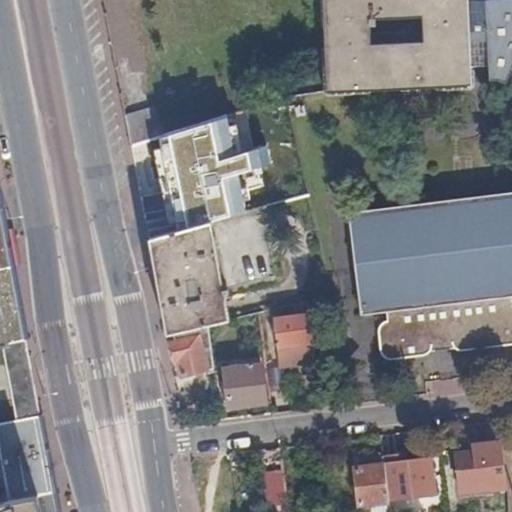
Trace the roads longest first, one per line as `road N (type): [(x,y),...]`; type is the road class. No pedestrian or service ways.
road 1 (primary): [(0,24),(91,511)]
road 2 (primary): [(154,444),(66,0)]
road 3 (residential): [(154,444),(511,403)]
